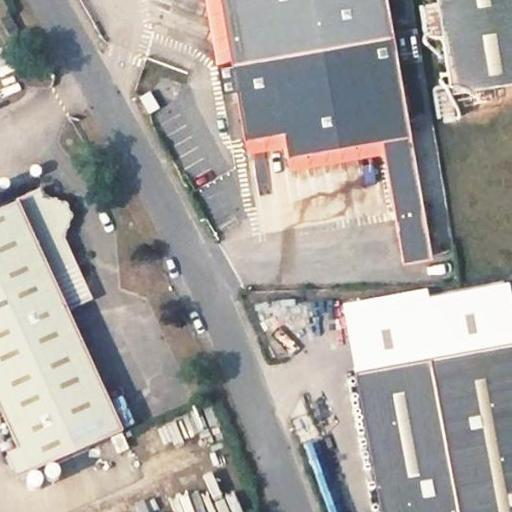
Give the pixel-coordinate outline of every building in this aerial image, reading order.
[(221,0),(220,3),(230,9),(224,28),(237,49),(239,58),(392,31),(386,0),(221,0)] [(438,0),(425,3),(430,34),(443,32),(438,0)] [(511,0),(437,0),(438,0),(443,32),(453,87),(453,91),(511,81),(511,0)] [(8,14),(0,18),(7,30),(5,30),(8,36),(19,30),(16,25),(14,25),(8,14)] [(392,31),(239,58),(225,61),(230,87),(243,85),(252,134),(289,128),(293,152),(382,136),(395,208),(422,204),(392,31)] [(453,87),(439,89),(444,120),(458,118),(453,91),(453,87)] [(494,88),(462,93),(464,105),(497,99),(494,88)] [(137,100),(148,116),(158,110),(148,94),(137,100)] [(424,165),(445,251),(458,248),(437,162),(424,165)] [(0,210),(0,410),(18,449),(7,454),(19,478),(122,431),(68,310),(93,298),(65,239),(74,217),(67,203),(45,195),(42,188),(19,199),(21,202),(0,210)] [(431,254),(422,204),(395,208),(404,259),(431,254)] [(430,360),(511,345),(511,313),(349,344),(355,374),(430,360)] [(511,511),(511,345),(430,360),(355,374),(381,511),(511,511)]
